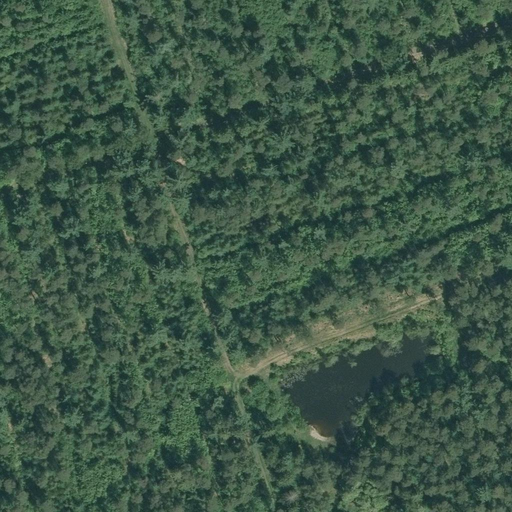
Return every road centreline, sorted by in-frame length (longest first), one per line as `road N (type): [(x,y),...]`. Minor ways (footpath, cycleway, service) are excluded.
road 1 (track): [(0,186),(511,18)]
road 2 (track): [(108,0),(272,511)]
